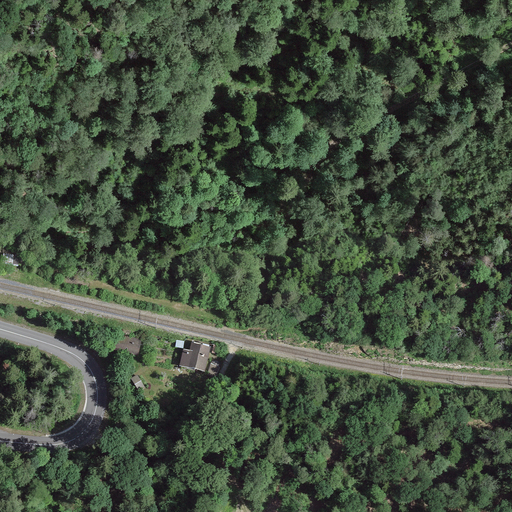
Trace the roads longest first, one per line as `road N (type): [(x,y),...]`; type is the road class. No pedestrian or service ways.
road 1 (track): [(244,331),(230,328),(229,311),(300,193),(310,154),(511,46)]
road 2 (secondary): [(0,437),(83,434),(97,398),(94,379),(70,353),(0,330)]
road 3 (track): [(83,434),(126,444),(157,439),(206,413),(185,394)]
road 4 (track): [(511,317),(380,315)]
